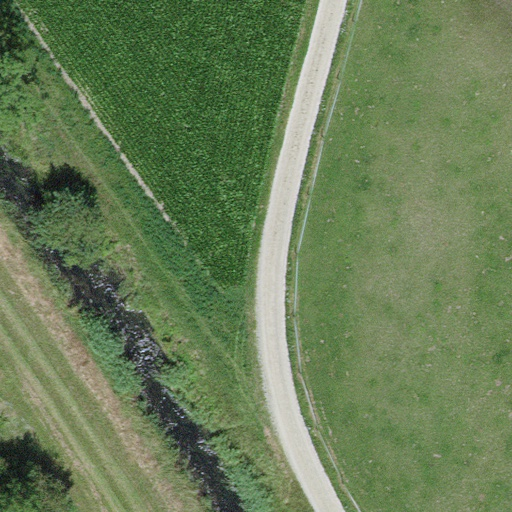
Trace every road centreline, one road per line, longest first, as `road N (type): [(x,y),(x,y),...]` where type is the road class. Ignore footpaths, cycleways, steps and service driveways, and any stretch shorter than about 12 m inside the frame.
road 1 (track): [(335,0),(270,287),(282,401),(329,511)]
road 2 (track): [(282,401),(223,402),(0,74)]
